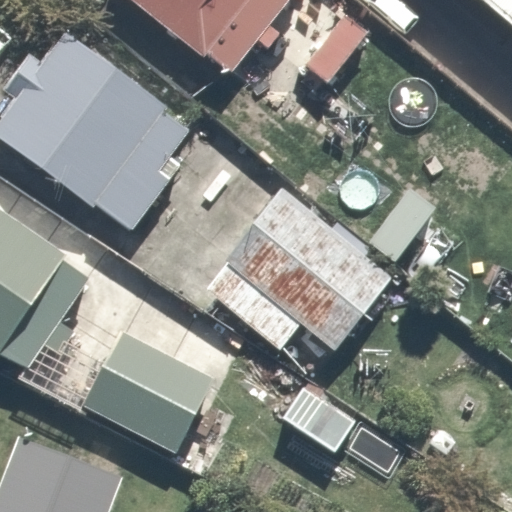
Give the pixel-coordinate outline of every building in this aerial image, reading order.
[(276,0),(127,0),(218,73),(243,43),(255,53),(282,20),(269,10),(276,0)] [(511,0),(429,0),(511,68),(511,0)] [(366,30),(329,3),(290,57),(328,83),(366,30)] [(184,115),(45,10),(0,69),(0,139),(127,235),(166,183),(145,167),(184,115)] [(390,283),(271,181),(239,219),(254,231),(204,289),(281,355),(307,325),(334,349),(390,283)] [(76,264),(0,212),(0,359),(7,364),(76,264)] [(73,304),(34,387),(203,469),(232,409),(209,399),(220,375),(73,304)] [(355,411),(301,371),(269,415),(322,455),(355,411)] [(93,511),(109,472),(1,432),(0,435),(0,511),(93,511)]
